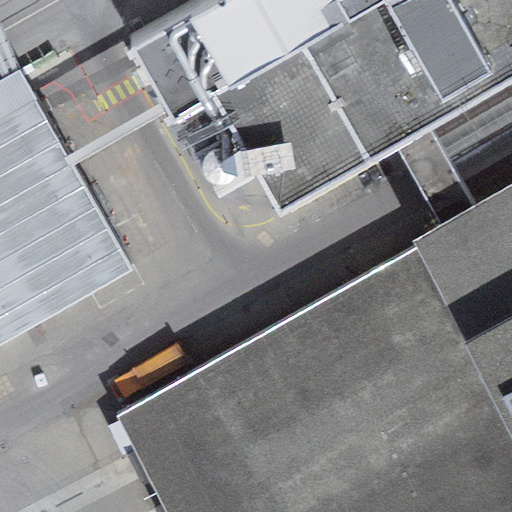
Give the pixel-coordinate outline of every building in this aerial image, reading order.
[(511,64),(511,0),(188,0),(130,33),(173,108),(216,83),(281,197),(348,159),(367,193),(468,135),(448,101),(511,64)] [(0,110),(0,238),(42,312),(131,262),(34,91),(0,110)] [(221,114),(186,134),(219,192),(254,172),(221,114)] [(427,236),(511,398),(511,187),(447,225),(427,236)] [(511,511),(511,398),(427,236),(114,407),(167,511),(511,511)]
